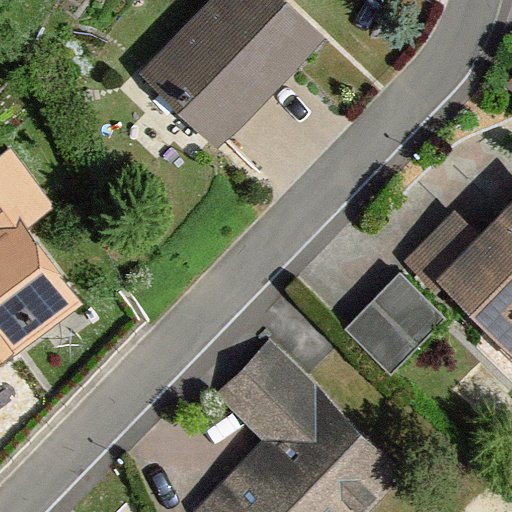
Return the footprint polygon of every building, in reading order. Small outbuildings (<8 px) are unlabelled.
[(324,33),(290,0),(213,0),(138,78),(210,149),(223,136),(288,69),(324,33)] [(0,236),(25,219),(52,200),(14,148),(0,157),(0,236)] [(447,288),(487,245),(457,217),(408,269),(438,297),(447,288)] [(511,218),(487,245),(447,288),(496,335),(511,317),(511,218)] [(0,236),(0,364),(86,303),(25,219),(0,236)] [(445,321),(400,279),(347,337),(391,378),(445,321)] [(313,377),(275,341),(220,400),(270,446),(208,511),(372,511),(412,470),(313,377)]
